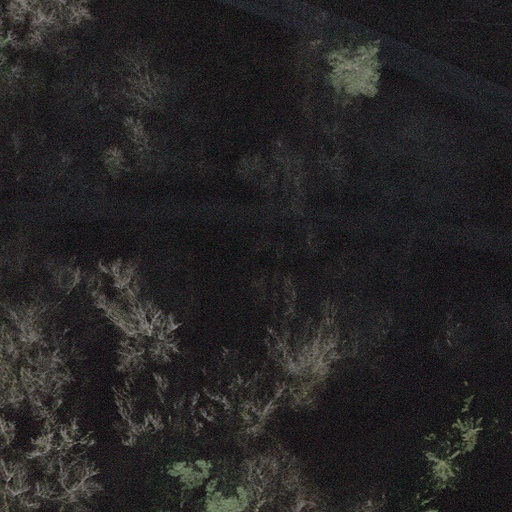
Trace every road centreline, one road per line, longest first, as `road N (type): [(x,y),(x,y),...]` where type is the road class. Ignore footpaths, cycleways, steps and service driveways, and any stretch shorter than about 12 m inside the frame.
road 1 (track): [(0,221),(79,212),(511,234)]
road 2 (unclassified): [(259,0),(511,109)]
